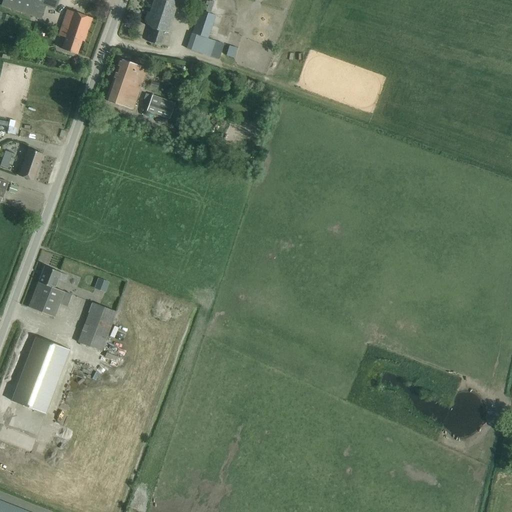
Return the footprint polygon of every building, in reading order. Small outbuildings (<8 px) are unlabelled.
[(56,0),(2,0),(1,5),(31,15),(35,0),(40,0),(55,5),(56,0)] [(177,0),(176,0),(153,0),(145,24),(168,35),(177,0)] [(67,9),(58,35),(66,37),(62,49),(77,54),(82,40),(84,41),(92,18),(67,9)] [(36,19),(46,23),(49,13),(39,10),(36,19)] [(186,49),(219,59),(224,44),(208,39),(215,15),(199,10),(186,49)] [(165,34),(152,28),(148,41),(162,45),(165,34)] [(21,40),(18,49),(24,51),(27,42),(21,40)] [(105,100),(115,103),(132,109),(140,86),(143,77),(144,74),(143,73),(145,67),(120,58),(105,100)] [(150,79),(148,86),(156,89),(158,82),(150,79)] [(147,111),(169,119),(175,102),(152,94),(147,111)] [(19,175),(24,177),(33,180),(43,153),(28,148),(19,175)] [(0,196),(3,197),(8,182),(0,179),(0,196)] [(28,307),(54,317),(59,303),(67,306),(72,294),(54,287),(57,279),(65,282),(68,275),(60,272),(45,266),(28,307)] [(98,278),(94,288),(105,292),(109,282),(98,278)] [(91,302),(76,342),(99,351),(114,311),(91,302)] [(37,337),(13,399),(46,412),(70,349),(37,337)] [(96,391),(55,503),(78,511),(115,511),(152,412),(96,391)] [(0,511),(29,511),(0,500),(0,511)]
